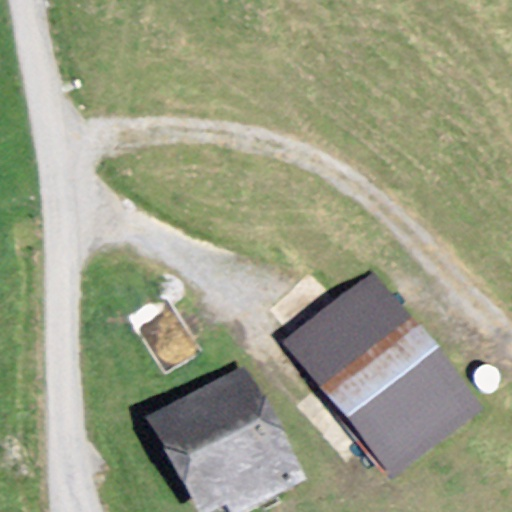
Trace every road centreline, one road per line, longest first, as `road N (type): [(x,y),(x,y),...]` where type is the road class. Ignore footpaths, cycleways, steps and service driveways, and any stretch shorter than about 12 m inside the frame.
road 1 (unclassified): [(83,511),(54,438),(44,304),(58,122),(35,0)]
road 2 (track): [(58,122),(224,128),(327,165),(511,325)]
